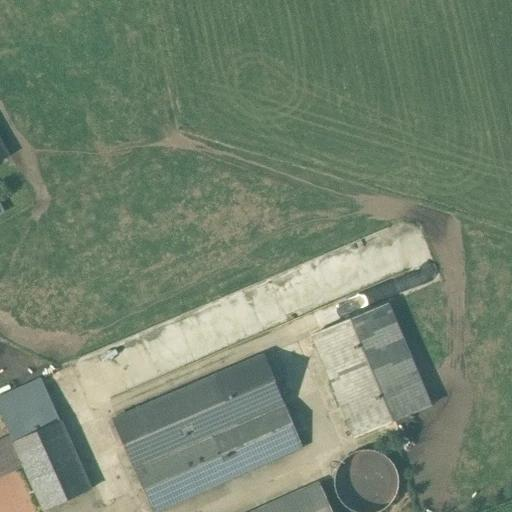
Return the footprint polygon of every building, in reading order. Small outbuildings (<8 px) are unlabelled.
[(0,162),(9,158),(0,142),(0,162)] [(387,304),(312,336),(354,438),(429,406),(387,304)] [(169,322),(98,349),(110,380),(181,353),(169,322)] [(213,436),(284,405),(264,357),(112,420),(134,471),(198,443),(213,436)] [(41,380),(0,398),(0,412),(11,436),(21,461),(24,467),(44,511),(90,490),(41,380)] [(213,436),(232,479),(302,448),(284,405),(213,436)] [(11,436),(0,441),(0,470),(21,461),(11,436)] [(207,463),(143,492),(151,511),(158,511),(232,479),(213,436),(198,443),(207,463)] [(207,463),(198,443),(134,471),(143,492),(207,463)] [(334,493),(341,505),(350,511),(351,511),(379,511),(382,511),(391,504),(398,492),(399,478),(394,465),(384,455),(371,449),(357,450),(345,456),(336,466),(332,480),(334,493)] [(21,461),(0,470),(0,477),(24,467),(21,461)] [(330,511),(318,485),(256,511),(330,511)]
